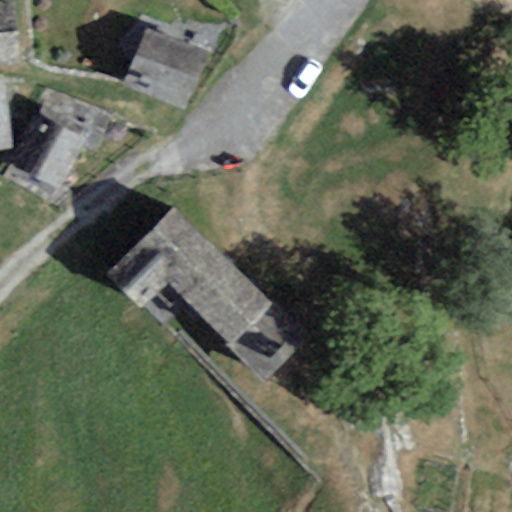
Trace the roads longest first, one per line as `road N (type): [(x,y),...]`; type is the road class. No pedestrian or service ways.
road 1 (track): [(0,285),(113,186),(207,132)]
road 2 (unclassified): [(333,0),(293,54),(207,132)]
